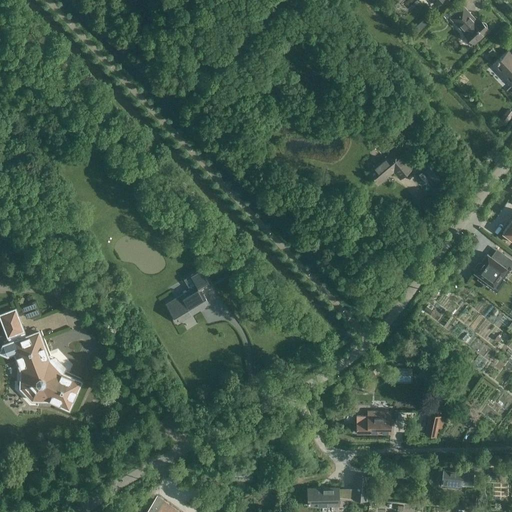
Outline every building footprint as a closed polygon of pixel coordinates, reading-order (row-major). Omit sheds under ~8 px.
[(463,7),(451,18),(464,32),(463,33),(473,44),(488,29),(486,27),(486,24),(485,22),(483,21),(481,21),(478,19),(476,21),(463,7)] [(511,57),(506,51),(493,63),(511,83),(511,57)] [(508,120),(511,114),(511,112),(508,109),(503,116),(508,120)] [(401,177),(411,168),(395,149),(367,172),(377,184),(395,169),(401,177)] [(434,161),(424,170),(435,183),(445,174),(434,161)] [(508,237),(508,239),(510,240),(511,240),(511,239),(511,218),(502,232),(508,237)] [(475,269),(473,271),(480,275),(477,279),(484,284),(486,280),(493,285),(499,276),(503,279),(511,266),(511,259),(503,253),(497,261),(487,253),(479,263),(478,263),(474,267),(475,269)] [(229,260),(220,266),(227,276),(235,270),(229,260)] [(190,275),(197,285),(167,304),(176,319),(190,310),(191,313),(208,303),(201,292),(211,286),(200,268),(190,275)] [(40,316),(35,302),(27,305),(32,319),(40,316)] [(56,403),(68,409),(81,382),(61,373),(63,370),(52,358),(49,359),(38,331),(25,336),(15,309),(0,314),(10,342),(5,344),(3,345),(0,352),(7,355),(20,350),(24,359),(21,360),(22,363),(25,369),(23,370),(25,377),(26,379),(26,381),(26,386),(34,394),(38,394),(40,395),(42,395),(48,398),(50,394),(59,398),(56,403)] [(374,382),(368,380),(366,390),(372,391),(374,382)] [(367,411),(367,416),(356,416),(356,433),(391,433),(391,411),(367,411)] [(442,427),(444,417),(429,414),(424,434),(436,437),(439,426),(442,427)] [(443,470),(441,485),(461,487),(461,484),(472,485),(473,473),(443,470)] [(355,474),(353,498),(366,500),(369,476),(355,474)] [(338,488),(307,488),(307,505),(338,504),(338,488)] [(178,511),(157,496),(144,511),(178,511)]
